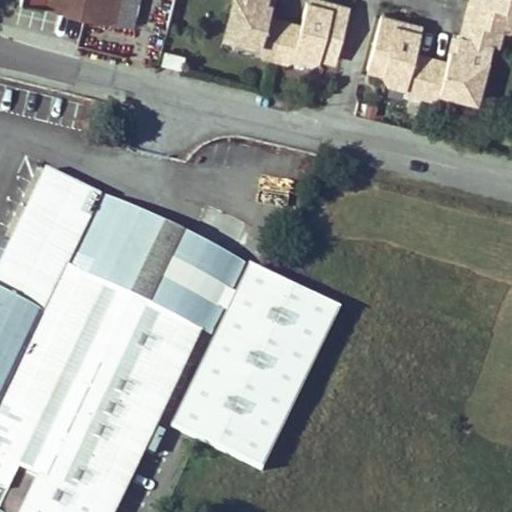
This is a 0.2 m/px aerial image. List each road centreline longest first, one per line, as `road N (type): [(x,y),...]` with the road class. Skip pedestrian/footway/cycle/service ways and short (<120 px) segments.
road 1 (residential): [(329,139),(0,53)]
road 2 (residential): [(511,186),(329,139)]
road 3 (residential): [(367,0),(329,139)]
